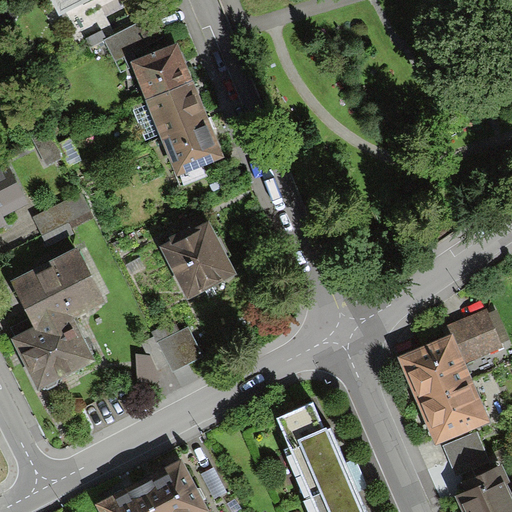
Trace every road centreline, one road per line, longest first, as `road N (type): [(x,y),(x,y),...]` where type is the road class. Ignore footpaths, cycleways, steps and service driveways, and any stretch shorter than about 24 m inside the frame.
road 1 (residential): [(204,0),(336,315),(338,337)]
road 2 (residential): [(338,337),(43,491)]
road 3 (residential): [(511,228),(338,337)]
road 4 (residential): [(338,337),(414,511)]
